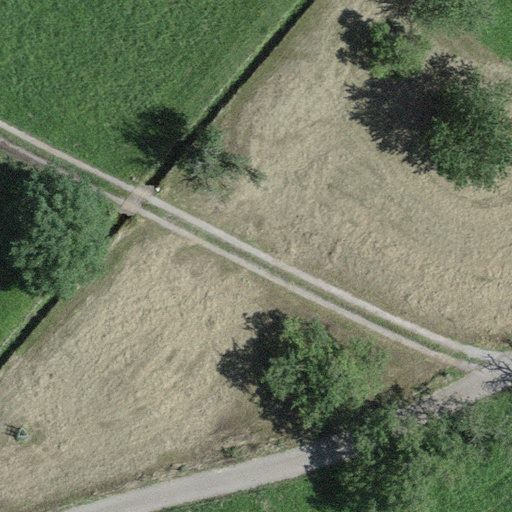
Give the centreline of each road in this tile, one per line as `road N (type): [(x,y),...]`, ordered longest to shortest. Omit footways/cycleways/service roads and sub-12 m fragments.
road 1 (track): [(0,132),(157,214),(511,371)]
road 2 (track): [(105,511),(388,434),(511,373)]
